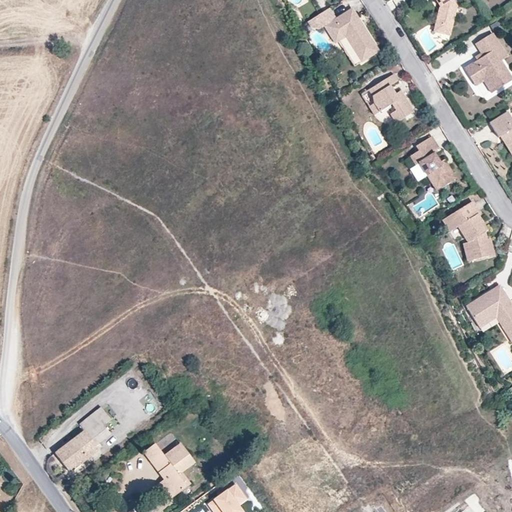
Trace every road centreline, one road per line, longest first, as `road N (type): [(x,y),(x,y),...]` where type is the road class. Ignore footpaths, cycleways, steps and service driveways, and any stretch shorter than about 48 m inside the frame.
road 1 (unclassified): [(0,418),(30,184),(114,0)]
road 2 (residential): [(373,0),(511,216)]
